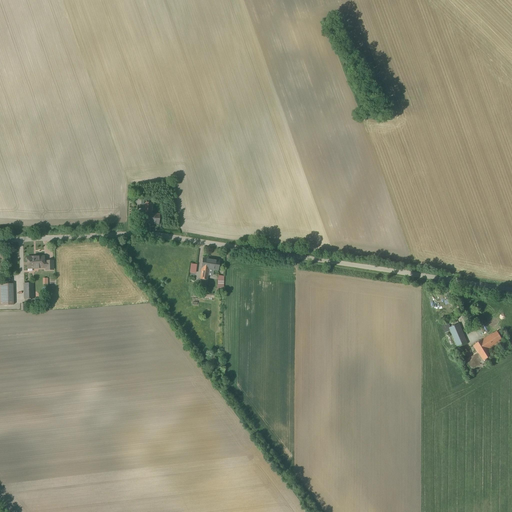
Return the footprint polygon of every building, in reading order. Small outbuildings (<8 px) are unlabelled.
[(145,214),(144,214),(143,223),(159,224),(159,215),(150,214),(145,214)] [(44,268),(44,262),(44,257),(28,258),(28,268),(32,267),(32,268),(44,268)] [(202,268),(209,269),(218,270),(220,261),(203,259),(202,268)] [(44,262),(44,268),(46,268),(46,271),(53,270),(53,262),(46,262),(46,263),(44,262)] [(207,280),(209,269),(202,268),(200,279),(207,280)] [(30,284),(24,284),(25,299),(33,299),(33,287),(30,287),(30,284)] [(14,285),(0,285),(0,306),(15,305),(14,285)] [(460,324),(451,328),(459,347),(468,344),(460,324)] [(487,346),(489,349),(503,341),(497,332),(474,346),(478,352),(487,346)] [(487,346),(478,352),(478,353),(484,361),(493,355),(489,349),(487,346)] [(484,361),(478,353),(466,361),(471,371),(484,363),(484,361)]
